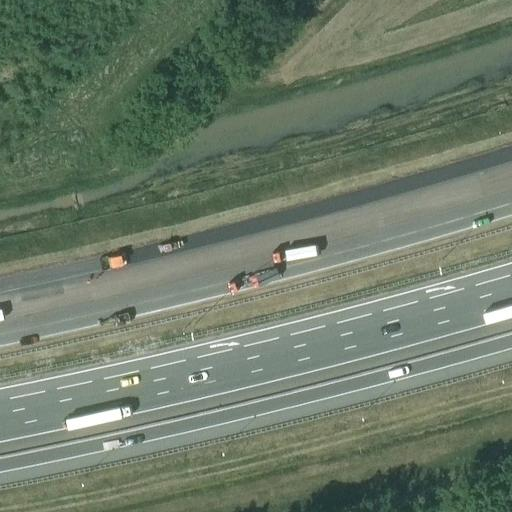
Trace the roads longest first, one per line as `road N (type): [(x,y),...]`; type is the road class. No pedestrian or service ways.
road 1 (motorway): [(511,188),(0,321)]
road 2 (motorway): [(0,471),(511,342)]
road 3 (motorway): [(0,413),(271,355),(511,291)]
road 4 (unclassified): [(369,511),(511,461)]
